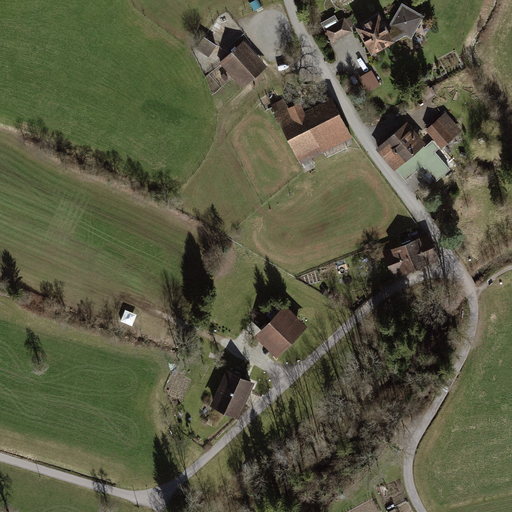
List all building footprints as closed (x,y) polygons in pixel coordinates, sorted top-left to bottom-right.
[(403,6),(390,28),(388,29),(396,45),(407,38),(412,41),(425,19),(403,6)] [(380,16),(355,30),(372,59),(396,45),(388,29),(380,16)] [(345,20),(322,33),(331,48),(353,34),(345,20)] [(204,40),(197,51),(209,59),(216,49),(204,40)] [(244,42),(219,65),(242,90),(268,67),(244,42)] [(373,70),(360,76),(367,91),(380,85),(373,70)] [(352,141),(332,100),(304,114),(300,104),(288,110),(284,102),(271,108),(300,166),(352,141)] [(457,167),(443,150),(462,133),(447,114),(419,138),(407,124),(377,150),(405,183),(423,168),(437,184),(457,167)] [(427,234),(382,251),(392,278),(438,261),(427,234)] [(285,306),(256,335),(278,356),(306,328),(285,306)] [(227,370),(219,388),(245,400),(254,382),(227,370)] [(219,388),(211,407),(236,418),(245,400),(219,388)]
